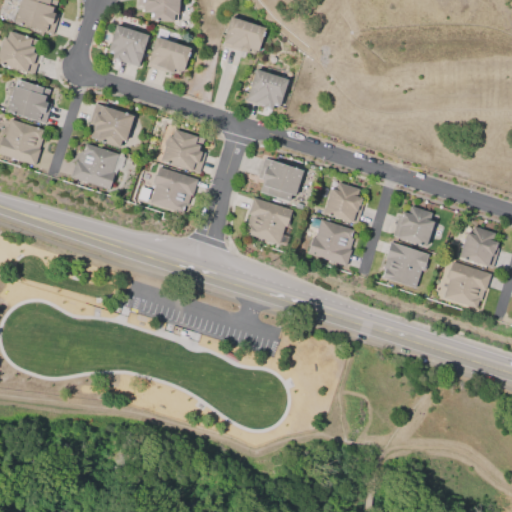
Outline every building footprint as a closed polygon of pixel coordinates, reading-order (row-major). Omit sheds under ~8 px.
[(13,21),(19,0),(53,0),(56,1),(52,13),(57,15),(50,35),(43,33),(44,31),(13,21)] [(178,0),(177,14),(173,14),(172,21),(149,20),(150,12),(143,12),(143,5),(137,5),(137,0),(178,0)] [(230,17),(264,28),(256,52),(255,51),(253,55),(238,50),(238,51),(220,46),(230,17)] [(114,26),(146,36),(136,66),(119,60),(118,62),(110,60),(112,55),(105,53),(114,26)] [(0,63),(0,44),(2,37),(5,38),(8,31),(37,40),(33,53),(38,55),(32,73),(0,63)] [(154,37),(189,48),(182,71),(180,70),(179,75),(163,70),(162,72),(145,67),(154,37)] [(254,68),(287,79),(278,107),(272,105),(270,110),(243,101),(254,68)] [(5,111),(15,79),(49,90),(45,103),(49,104),(43,123),(5,111)] [(134,116),(127,141),(122,140),(120,147),(89,137),(93,125),(87,123),(93,103),(134,116)] [(34,166),(0,155),(0,140),(1,137),(3,137),(9,119),(42,130),(40,138),(42,138),(38,150),(39,150),(34,166)] [(159,161),(167,136),(170,137),(172,130),(202,139),(198,152),(203,153),(197,173),(159,161)] [(108,189),(70,177),(75,161),(76,161),(79,150),(82,151),(84,143),(117,153),(111,172),(114,173),(108,189)] [(302,171),(294,196),(290,195),(288,202),(258,192),(262,180),(256,178),(262,158),(302,171)] [(157,167),(196,180),(191,195),(190,195),(186,206),(185,205),(182,214),(148,203),(154,185),(152,184),(157,167)] [(336,183),(357,190),(355,196),(361,198),(359,204),(362,204),(355,224),(322,213),(330,188),(334,190),(336,183)] [(251,197),(290,210),(285,226),(283,225),(277,244),(244,233),(246,226),(244,225),(248,215),(246,214),(251,197)] [(409,207),(430,213),(428,220),(433,222),(425,247),(390,236),(396,216),(399,217),(401,212),(407,214),(409,207)] [(319,220),(352,230),(349,238),(351,239),(348,250),(349,250),(344,266),(306,254),(311,237),(313,238),(319,220)] [(497,242),(495,248),(497,248),(491,268),(458,257),(466,233),(469,234),(472,226),(492,233),(490,240),(497,242)] [(388,242),(427,254),(421,272),(420,271),(414,288),(381,278),(384,269),(382,268),(385,259),(383,258),(388,242)] [(450,262),(488,275),(483,291),(482,291),(479,301),(477,300),(474,308),(442,298),(447,280),(445,279),(450,262)]
